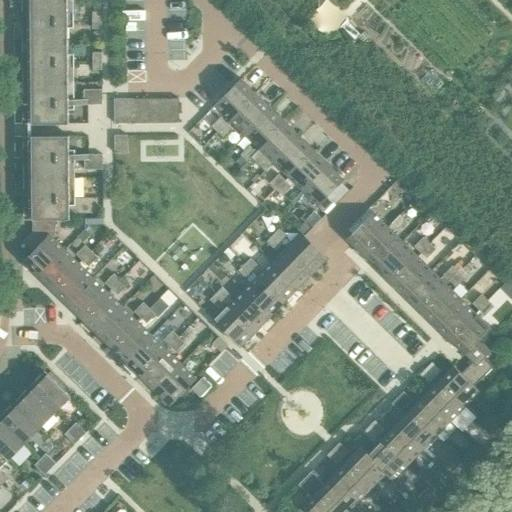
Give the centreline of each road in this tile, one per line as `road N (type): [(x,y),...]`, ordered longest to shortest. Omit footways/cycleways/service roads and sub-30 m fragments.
road 1 (residential): [(147,420),(197,419),(326,289),(345,266),(323,234),(382,173),(266,59)]
road 2 (residential): [(147,420),(64,334),(0,336)]
road 3 (residential): [(154,0),(157,83),(181,83),(231,33)]
road 4 (residential): [(56,511),(147,420)]
